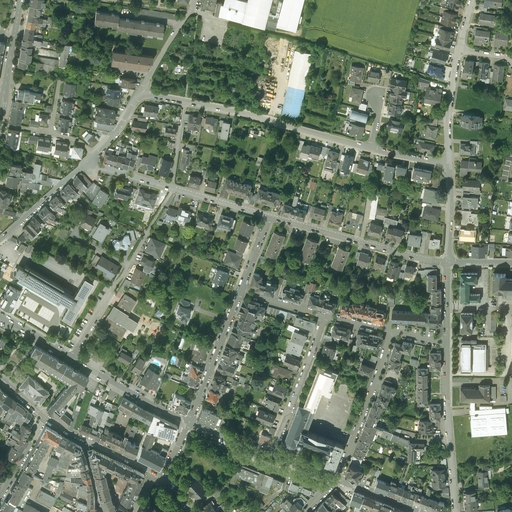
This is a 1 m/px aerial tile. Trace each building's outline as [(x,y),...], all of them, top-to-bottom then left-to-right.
[(202,0),(201,7),(216,10),(217,2),(216,2),(216,0),(202,0)] [(231,0),(221,0),(221,3),(217,2),(216,10),(215,12),(214,12),(214,14),(219,15),(226,17),(231,0)] [(231,0),(226,17),(243,21),(276,30),(277,24),(296,30),(298,21),(300,22),(301,22),(302,15),(300,15),(304,0),(231,0)] [(460,2),(451,0),(447,0),(446,5),(452,7),(458,8),(459,4),(460,4),(460,2)] [(40,7),(29,5),(27,12),(36,14),(40,15),(41,9),(39,9),(40,7)] [(118,15),(95,11),(94,22),(117,26),(118,18),(118,15)] [(448,12),(444,11),(442,16),(455,20),(456,18),(455,18),(456,14),(448,12)] [(27,12),(27,13),(26,19),(41,22),(42,18),(38,18),(37,18),(36,18),(36,14),(27,12)] [(487,14),(480,13),(479,23),(492,25),(493,20),(494,20),(495,15),(487,14)] [(455,20),(442,16),(441,22),(446,24),(453,26),(454,22),(455,22),(455,20)] [(133,20),(118,18),(117,26),(116,29),(131,31),(133,20)] [(41,22),(26,19),(25,26),(34,27),(35,24),(36,24),(36,25),(41,26),(41,22)] [(148,22),(133,20),(131,31),(147,33),(148,22)] [(163,25),(148,22),(147,33),(162,35),(163,25)] [(34,27),(25,26),(23,37),(42,40),(42,35),(37,34),(36,34),(36,35),(32,34),(34,27)] [(249,29),(239,26),(236,35),(243,37),(243,34),(247,35),(249,29)] [(446,30),(440,28),(440,29),(439,32),(438,32),(437,37),(451,41),(453,37),(453,36),(454,34),(454,33),(454,32),(446,30)] [(481,30),(476,29),(476,30),(476,31),(475,35),(474,43),(480,44),(480,41),(488,42),(490,31),(481,30)] [(508,34),(496,32),(495,40),(494,46),(499,46),(499,43),(507,44),(508,34)] [(437,37),(434,36),(434,38),(433,38),(431,43),(432,44),(432,45),(436,46),(449,50),(451,41),(437,37)] [(42,40),(23,37),(21,45),(31,46),(32,43),(41,45),(47,46),(47,41),(44,41),(44,40),(42,40)] [(59,59),(58,65),(66,66),(68,53),(69,44),(62,43),(59,59)] [(31,46),(21,45),(19,59),(28,60),(30,61),(32,52),(30,52),(31,46)] [(125,52),(112,50),(110,65),(123,67),(125,52)] [(282,114),(299,118),(313,54),(295,50),(283,108),(282,114)] [(152,56),(125,52),(123,67),(146,71),(147,65),(149,65),(150,62),(151,62),(152,56)] [(438,54),(433,52),(431,57),(430,56),(430,60),(433,61),(433,60),(438,61),(439,62),(440,61),(440,63),(442,62),(444,63),(445,61),(446,61),(447,57),(446,56),(446,55),(439,53),(438,53),(438,54)] [(54,58),(36,56),(35,62),(53,64),(54,58)] [(30,61),(30,63),(36,64),(35,71),(56,74),(55,73),(56,65),(53,64),(35,62),(30,61)] [(469,62),(465,61),(462,77),(467,78),(467,75),(472,75),(473,68),(474,61),(469,61),(469,62)] [(488,63),(480,62),(479,67),(478,76),(486,77),(488,69),(488,63)] [(187,66),(174,64),(174,67),(181,69),(180,72),(185,73),(187,66)] [(504,66),(494,64),(492,77),(492,78),(502,80),(504,66)] [(432,65),(429,65),(428,71),(431,72),(431,74),(442,77),(443,72),(442,72),(441,71),(441,68),(440,68),(432,65)] [(364,68),(351,66),(347,83),(360,86),(364,68)] [(380,71),(370,69),(368,80),(372,81),(373,80),(379,81),(380,76),(381,71),(380,71)] [(123,78),(120,77),(120,78),(119,84),(134,86),(135,80),(123,78)] [(429,80),(420,77),(418,84),(428,86),(429,80)] [(407,81),(392,78),(391,84),(392,84),(391,88),(395,89),(401,90),(405,91),(405,90),(407,81)] [(70,83),(65,82),(63,93),(65,93),(72,94),(73,95),(75,84),(70,83)] [(276,90),(265,87),(262,97),(273,100),(276,90)] [(363,89),(352,87),(350,97),(352,97),(351,102),(360,104),(363,89)] [(438,89),(427,87),(424,101),(439,104),(441,94),(437,93),(438,89)] [(106,95),(119,97),(121,90),(107,88),(106,95)] [(29,91),(24,90),(23,91),(18,90),(17,96),(15,95),(15,98),(25,100),(42,103),(43,94),(29,92),(29,91)] [(400,93),(395,92),(393,92),(392,92),(391,92),(390,92),(390,93),(390,94),(391,95),(390,102),(401,104),(403,97),(406,98),(407,91),(405,91),(401,90),(400,93)] [(119,97),(106,95),(105,99),(108,100),(107,102),(114,103),(118,103),(118,101),(119,101),(119,97)] [(25,100),(15,98),(14,100),(11,100),(10,105),(12,105),(23,107),(24,107),(25,100)] [(401,104),(390,102),(389,106),(388,106),(388,108),(388,109),(389,109),(388,111),(395,113),(400,114),(401,108),(401,104)] [(157,106),(144,104),(143,114),(155,116),(156,113),(157,113),(157,112),(156,111),(157,106)] [(114,110),(98,107),(95,120),(111,123),(112,119),(113,119),(114,114),(113,113),(114,110)] [(367,113),(351,109),(348,118),(365,122),(367,113)] [(46,114),(39,113),(39,115),(36,114),(35,120),(36,120),(38,120),(39,121),(46,122),(47,114),(46,114)] [(200,116),(189,114),(187,126),(192,127),(192,126),(197,127),(197,128),(198,128),(200,116)] [(464,115),(464,116),(462,116),(461,126),(481,127),(482,118),(480,118),(480,116),(476,116),(464,115)] [(217,119),(206,117),(206,118),(204,126),(207,127),(210,129),(211,132),(215,132),(217,119)] [(403,120),(390,118),(389,123),(387,124),(386,126),(388,127),(388,128),(401,131),(403,120)] [(95,120),(94,120),(93,125),(112,129),(116,124),(111,123),(95,120)] [(137,121),(133,120),(132,125),(131,125),(131,127),(132,129),(143,131),(144,128),(145,127),(145,123),(146,123),(146,122),(137,121)] [(223,121),(222,126),(221,131),(218,131),(218,134),(221,135),(220,136),(228,138),(229,132),(230,126),(230,122),(223,121)] [(363,126),(350,122),(347,131),(349,131),(350,131),(349,133),(352,134),(353,132),(356,133),(356,135),(361,136),(364,127),(364,126),(363,126)] [(172,127),(165,126),(164,134),(174,136),(176,128),(172,127)] [(437,128),(427,126),(425,137),(435,139),(437,128)] [(94,136),(92,134),(91,134),(90,133),(90,134),(89,133),(83,137),(88,142),(89,142),(92,145),(99,138),(96,135),(94,136)] [(424,143),(419,142),(417,150),(432,153),(434,145),(424,143)] [(195,145),(186,143),(185,148),(188,149),(188,151),(190,152),(191,152),(192,150),(193,150),(195,145)] [(303,144),(301,149),(300,153),(303,154),(303,155),(308,157),(308,156),(311,146),(303,144)] [(470,144),(460,144),(460,153),(474,154),(474,144),(470,144)] [(318,147),(311,145),(311,146),(308,156),(313,158),(314,156),(318,157),(317,157),(318,157),(319,153),(321,147),(320,147),(319,147),(319,146),(318,147)] [(327,147),(321,145),(321,147),(319,153),(322,154),(322,155),(325,156),(326,152),(327,147)] [(82,148),(73,146),(73,147),(72,154),(71,155),(80,156),(82,148)] [(119,149),(115,163),(121,165),(123,156),(120,155),(120,154),(121,154),(123,147),(120,146),(119,149)] [(114,148),(111,153),(112,153),(109,161),(115,163),(119,149),(114,148)] [(185,148),(183,148),(182,151),(183,151),(181,161),(180,167),(184,168),(185,165),(187,165),(188,162),(190,152),(188,151),(188,149),(185,148)] [(127,157),(123,156),(121,165),(127,167),(131,152),(132,150),(129,149),(129,151),(128,151),(126,155),(127,155),(127,156),(127,157)] [(330,150),(329,153),(326,163),(333,165),(335,166),(336,161),(338,152),(330,150)] [(508,156),(506,155),(501,180),(507,181),(510,164),(511,164),(511,150),(509,150),(508,156)] [(111,153),(106,151),(105,152),(104,156),(103,160),(109,161),(112,153),(111,153)] [(135,153),(131,152),(127,167),(131,168),(132,165),(134,166),(135,162),(133,161),(136,153),(135,153)] [(352,162),(354,156),(345,154),(343,160),(340,169),(345,171),(345,173),(349,175),(350,170),(352,162)] [(149,158),(142,156),(141,158),(139,166),(145,168),(146,167),(152,169),(156,157),(149,155),(149,158)] [(170,161),(163,159),(163,158),(158,172),(167,175),(169,166),(170,160),(170,161)] [(369,161),(360,158),(358,163),(357,170),(366,172),(366,174),(371,176),(372,165),(368,164),(369,161)] [(475,160),(469,160),(469,162),(461,161),(460,175),(466,176),(467,169),(471,170),(471,168),(481,169),(481,162),(475,161),(475,160)] [(392,162),(386,161),(385,164),(378,163),(377,168),(385,169),(384,177),(387,178),(387,180),(392,181),(394,172),(403,174),(404,172),(406,173),(407,167),(392,163),(392,162)] [(21,165),(9,162),(7,173),(28,177),(31,178),(32,178),(32,176),(29,176),(30,172),(20,170),(21,165)] [(40,164),(34,163),(32,172),(30,172),(29,176),(32,176),(32,178),(37,179),(38,174),(40,164)] [(421,169),(413,167),(413,170),(411,176),(413,177),(414,178),(414,179),(426,182),(426,181),(428,180),(430,180),(432,171),(423,169),(421,169)] [(92,183),(83,174),(81,172),(77,176),(88,189),(95,196),(99,188),(100,186),(93,182),(92,183)] [(28,177),(7,173),(5,183),(17,185),(17,184),(18,181),(18,179),(19,179),(19,180),(22,180),(28,181),(28,177)] [(32,178),(31,178),(30,181),(40,183),(51,186),(53,182),(58,183),(61,179),(48,177),(48,175),(38,174),(37,179),(32,178)] [(201,177),(194,175),(193,176),(190,175),(188,184),(197,186),(199,186),(201,177)] [(88,189),(77,176),(73,179),(75,181),(73,182),(77,186),(78,185),(79,185),(80,185),(86,191),(88,189)] [(439,177),(433,176),(431,186),(437,187),(439,177)] [(40,183),(30,181),(31,178),(28,177),(28,181),(22,180),(20,191),(32,193),(33,191),(38,192),(40,183)] [(234,180),(226,178),(223,187),(222,187),(220,194),(227,196),(229,191),(237,194),(240,182),(234,180)] [(217,181),(208,179),(207,181),(206,183),(207,183),(205,188),(215,191),(217,181)] [(480,181),(464,180),(463,189),(474,190),(479,190),(480,181)] [(244,184),(240,182),(237,194),(245,197),(250,198),(251,194),(252,191),(250,191),(251,185),(244,183),(244,184)] [(70,186),(68,184),(65,187),(71,194),(73,196),(74,197),(76,199),(79,196),(76,194),(77,193),(73,190),(74,189),(74,188),(71,185),(70,186)] [(131,188),(116,184),(115,189),(115,190),(114,195),(117,196),(117,195),(123,196),(123,197),(127,198),(128,193),(130,193),(131,188)] [(71,194),(65,187),(61,191),(60,192),(60,193),(61,193),(61,194),(62,194),(63,195),(63,196),(66,199),(71,194)] [(92,200),(91,201),(100,206),(108,194),(99,188),(95,196),(92,200)] [(157,193),(139,188),(134,202),(136,203),(134,207),(141,209),(141,207),(152,211),(157,193)] [(429,189),(425,188),(424,188),(424,193),(425,193),(424,200),(432,202),(437,202),(439,191),(429,189)] [(1,189),(0,191),(0,190),(0,203),(7,205),(7,202),(8,202),(10,192),(6,192),(6,190),(1,189)] [(95,196),(88,189),(86,191),(92,200),(95,196)] [(267,191),(259,189),(257,194),(255,194),(255,195),(253,199),(254,199),(264,202),(267,191)] [(282,194),(268,190),(267,191),(264,202),(275,205),(277,201),(280,202),(282,194)] [(379,193),(369,191),(368,196),(373,197),(369,218),(375,219),(375,214),(387,216),(388,210),(376,208),(379,193)] [(296,192),(292,205),(292,206),(292,205),(289,215),(296,216),(299,207),(300,203),(301,202),(297,201),(300,193),(296,192)] [(63,199),(60,196),(58,198),(56,196),(52,199),(59,206),(61,208),(64,205),(60,201),(63,199)] [(469,197),(463,196),(462,207),(470,207),(470,206),(477,206),(478,197),(469,197)] [(59,206),(52,199),(49,202),(51,204),(50,205),(53,208),(54,207),(55,209),(57,208),(59,206)] [(292,205),(284,203),(281,212),(289,215),(292,205),(292,206),(292,205)] [(307,210),(302,209),(304,204),(300,203),(299,207),(296,216),(304,219),(307,210)] [(320,208),(315,206),(312,217),(320,219),(321,218),(323,219),(324,214),(325,214),(325,213),(327,206),(321,204),(320,208)] [(47,208),(45,206),(42,209),(48,216),(51,217),(53,215),(50,211),(51,210),(48,207),(47,208)] [(426,207),(425,206),(425,207),(426,207),(424,217),(423,216),(422,217),(437,220),(439,211),(433,210),(433,208),(426,207)] [(170,208),(168,207),(167,209),(167,211),(166,211),(164,218),(167,219),(169,216),(175,218),(175,216),(177,210),(170,208)] [(184,208),(178,207),(177,210),(175,216),(188,220),(190,214),(190,212),(191,211),(189,211),(184,209),(184,208)] [(343,209),(339,208),(337,213),(334,223),(340,225),(343,217),(341,216),(343,209)] [(48,216),(42,209),(38,212),(40,214),(39,215),(43,220),(44,219),(45,219),(46,218),(47,219),(50,221),(52,218),(51,217),(48,216)] [(337,213),(332,211),(331,215),(330,215),(328,222),(334,223),(337,213)] [(360,214),(349,211),(348,214),(352,215),(349,224),(347,223),(346,227),(356,230),(358,222),(360,214)] [(208,217),(198,213),(195,222),(210,226),(213,218),(210,217),(211,217),(208,216),(208,217)] [(470,213),(463,213),(462,223),(477,224),(478,214),(470,213)] [(89,216),(87,214),(86,216),(81,224),(81,225),(84,227),(84,228),(87,230),(88,229),(90,226),(91,226),(92,224),(92,223),(95,219),(89,216)] [(233,218),(221,214),(220,217),(219,217),(218,222),(219,222),(218,224),(230,228),(231,224),(232,225),(234,221),(232,220),(233,218)] [(37,217),(36,218),(34,216),(31,219),(31,220),(37,226),(39,225),(40,223),(40,222),(40,221),(39,220),(40,220),(37,217)] [(398,221),(384,217),(382,225),(388,227),(396,229),(398,221)] [(37,226),(31,220),(27,224),(35,233),(40,228),(37,227),(37,226)] [(248,221),(245,220),(242,227),(241,226),(239,231),(243,233),(249,235),(250,235),(254,224),(249,222),(248,221)] [(105,225),(100,222),(97,227),(92,235),(98,239),(98,238),(99,238),(99,239),(99,240),(100,240),(101,240),(102,239),(102,238),(102,237),(102,236),(103,236),(106,232),(108,229),(108,228),(104,226),(105,225)] [(382,226),(371,223),(368,233),(379,236),(382,226)] [(35,233),(27,224),(23,228),(25,231),(29,235),(31,237),(35,233)] [(396,229),(388,227),(386,236),(391,237),(390,239),(393,240),(393,238),(401,240),(403,231),(396,229)] [(133,230),(127,231),(128,235),(128,234),(130,240),(135,239),(133,230)] [(475,230),(464,230),(464,231),(461,231),(460,235),(461,235),(461,239),(460,239),(460,240),(464,240),(464,239),(470,239),(470,240),(474,241),(475,235),(474,235),(475,230)] [(29,235),(25,231),(17,239),(18,239),(23,241),(25,239),(29,235)] [(274,231),(266,253),(276,257),(284,235),(274,231)] [(421,235),(409,233),(408,244),(420,246),(421,238),(421,235)] [(128,235),(124,235),(122,240),(118,241),(118,240),(117,240),(116,240),(114,240),(112,242),(113,245),(114,248),(116,249),(118,249),(122,248),(123,249),(126,248),(126,249),(128,249),(128,248),(127,246),(130,242),(130,240),(128,234),(128,235)] [(160,241),(150,237),(145,250),(154,254),(159,256),(165,243),(160,241)] [(307,243),(302,253),(301,253),(300,257),(310,261),(317,241),(307,237),(305,242),(307,243)] [(241,239),(239,238),(235,248),(239,249),(243,251),(247,241),(243,239),(241,239)] [(433,238),(433,239),(430,238),(430,239),(429,247),(434,248),(434,247),(439,247),(440,239),(433,238)] [(21,243),(17,250),(22,252),(26,245),(21,243)] [(349,250),(340,247),(339,250),(338,250),(333,261),(335,261),(333,265),(342,269),(349,250)] [(484,247),(472,247),(472,257),(484,257),(484,250),(484,247)] [(511,247),(502,247),(502,255),(506,255),(510,255),(510,256),(511,257),(511,256),(511,247)] [(368,254),(360,252),(358,258),(356,266),(363,267),(364,263),(368,264),(370,257),(367,256),(368,254)] [(235,255),(229,253),(228,256),(227,255),(225,259),(226,260),(226,262),(231,264),(230,265),(237,267),(241,258),(235,255)] [(100,258),(95,255),(90,264),(95,266),(100,258)] [(118,266),(101,256),(100,258),(95,266),(105,273),(104,276),(110,280),(118,266)] [(148,258),(143,256),(140,262),(144,264),(143,269),(150,272),(154,260),(148,258)] [(385,259),(376,257),(374,264),(382,266),(383,267),(383,264),(385,259)] [(398,263),(391,261),(388,275),(394,276),(397,266),(398,263)] [(66,293),(62,291),(64,288),(25,265),(23,268),(18,265),(14,273),(18,275),(17,278),(18,279),(25,283),(56,301),(57,299),(69,305),(62,316),(70,321),(92,283),(85,278),(73,297),(66,293)] [(414,267),(406,265),(404,273),(404,274),(409,275),(412,275),(414,267)] [(142,270),(136,268),(131,281),(140,285),(140,284),(145,271),(142,270)] [(227,273),(217,268),(215,273),(217,274),(214,281),(220,283),(223,284),(227,273)] [(259,275),(254,273),(250,284),(256,286),(255,290),(264,292),(267,283),(262,282),(261,282),(260,282),(262,277),(259,276),(259,275)] [(477,273),(461,273),(461,280),(460,280),(460,284),(461,284),(461,301),(480,301),(480,294),(469,294),(469,282),(477,282),(477,273)] [(511,278),(505,278),(506,274),(493,273),(492,291),(497,291),(497,292),(500,292),(500,291),(511,291),(511,278)] [(436,289),(436,275),(427,275),(427,289),(431,289),(431,300),(432,300),(432,304),(441,304),(441,289),(436,289)] [(131,281),(125,278),(122,284),(129,287),(131,281)] [(267,283),(264,292),(274,295),(275,292),(274,292),(275,291),(275,292),(276,288),(277,284),(275,284),(276,281),(272,280),(271,281),(268,280),(267,283)] [(20,291),(10,286),(0,302),(0,304),(9,310),(20,291)] [(290,289),(285,287),(284,291),(283,290),(282,295),(283,295),(283,298),(292,300),(295,289),(290,287),(290,289)] [(300,290),(295,289),(292,300),(301,303),(302,299),(303,299),(303,296),(303,294),(299,292),(300,290)] [(124,293),(114,309),(112,308),(103,323),(113,329),(113,331),(121,336),(127,327),(133,330),(137,322),(127,315),(136,301),(124,293)] [(317,298),(310,296),(308,305),(317,307),(320,296),(318,295),(317,298)] [(324,297),(320,296),(317,307),(326,310),(329,302),(329,300),(323,299),(324,297)] [(189,302),(181,299),(179,305),(187,308),(189,302)] [(260,303),(245,299),(243,300),(241,304),(255,310),(254,311),(264,314),(265,308),(261,307),(262,306),(259,305),(260,303)] [(331,302),(329,302),(326,310),(329,311),(334,312),(336,303),(332,301),(331,302)] [(364,304),(360,303),(360,305),(352,303),(352,305),(342,303),(341,309),(340,314),(352,316),(353,314),(372,319),(374,308),(369,307),(369,305),(366,305),(365,307),(363,307),(364,304)] [(255,310),(241,304),(239,310),(242,312),(241,315),(254,320),(253,320),(256,321),(258,317),(262,319),(264,314),(254,311),(255,310)] [(187,308),(179,305),(179,306),(177,311),(178,312),(178,313),(178,314),(179,316),(180,317),(181,318),(180,319),(182,320),(185,321),(187,318),(189,313),(189,312),(190,309),(187,308)] [(287,312),(271,307),(269,313),(278,315),(286,317),(287,312)] [(386,313),(376,311),(377,309),(374,308),(372,319),(371,321),(383,324),(384,319),(386,313)] [(409,312),(392,311),(392,320),(409,321),(409,312)] [(433,313),(429,313),(425,313),(425,322),(425,323),(441,324),(441,311),(433,311),(433,313)] [(425,313),(409,312),(409,321),(425,322),(425,313)] [(472,313),(461,313),(461,331),(472,331),(472,324),(474,324),(474,320),(472,320),(472,313)] [(254,320),(241,315),(240,317),(240,316),(238,322),(238,324),(244,326),(244,327),(253,330),(256,321),(253,320),(254,320)] [(316,322),(308,320),(309,318),(303,317),(303,318),(298,317),(296,324),(300,325),(306,327),(313,329),(316,322)] [(244,326),(238,324),(237,327),(234,325),(233,326),(233,327),(232,328),(232,329),(231,331),(250,338),(251,334),(254,335),(255,331),(253,330),(244,327),(244,326)] [(342,328),(334,326),(332,335),(334,335),(334,336),(337,336),(340,337),(342,328)] [(350,330),(342,328),(340,337),(343,337),(343,338),(345,339),(345,340),(349,341),(349,339),(348,338),(349,336),(349,335),(350,330)] [(231,331),(228,340),(249,348),(250,343),(248,343),(250,338),(231,331)] [(298,332),(295,331),(293,336),(295,337),(293,341),(304,345),(307,335),(298,332)] [(358,336),(356,343),(366,346),(369,334),(359,332),(358,332),(358,333),(357,333),(357,334),(357,335),(358,336)] [(330,336),(325,334),(323,340),(330,343),(331,343),(332,340),(329,339),(330,336)] [(379,337),(373,335),(369,334),(366,346),(373,348),(374,347),(378,348),(379,343),(381,344),(382,343),(381,342),(382,340),(383,339),(382,338),(379,337)] [(9,345),(0,338),(0,345),(5,350),(9,345)] [(208,344),(195,339),(191,349),(195,350),(192,358),(195,359),(201,361),(205,349),(206,350),(208,344)] [(293,341),(292,340),(289,346),(288,346),(286,349),(292,351),(292,352),(300,355),(304,345),(293,341)] [(486,343),(471,343),(471,340),(461,340),(461,371),(486,371),(486,343)] [(402,345),(395,343),(390,357),(399,360),(402,351),(410,353),(412,344),(407,343),(403,342),(402,345)] [(265,344),(262,343),(259,353),(264,355),(267,345),(265,344)] [(329,345),(325,344),(321,354),(333,358),(334,354),(336,355),(338,349),(329,345)] [(88,377),(35,345),(30,352),(37,356),(34,362),(70,383),(77,387),(81,389),(88,377)] [(232,348),(225,346),(221,357),(222,357),(231,361),(237,363),(239,359),(242,360),(243,355),(237,353),(238,351),(232,348)] [(131,356),(121,350),(117,357),(127,363),(131,356)] [(441,353),(430,353),(430,369),(441,369),(441,353)] [(371,354),(369,362),(375,364),(377,356),(371,354)] [(139,356),(131,368),(135,370),(134,372),(135,372),(135,371),(138,372),(144,362),(145,361),(145,360),(139,356)] [(291,358),(286,356),(284,362),(295,366),(294,366),(297,367),(299,361),(291,358)] [(231,361),(222,357),(220,362),(219,362),(218,365),(219,366),(218,368),(227,371),(232,373),(234,369),(236,370),(238,366),(230,364),(231,361)] [(399,360),(390,357),(387,368),(397,372),(401,361),(399,360)] [(367,365),(361,363),(359,371),(362,372),(367,374),(367,373),(371,374),(371,375),(374,367),(370,366),(369,366),(368,366),(367,365)] [(196,365),(191,364),(189,370),(190,370),(189,373),(199,377),(203,368),(196,365)] [(287,369),(277,365),(273,375),(287,381),(289,377),(288,377),(290,371),(287,369)] [(320,365),(313,381),(314,382),(305,405),(304,405),(299,403),(285,439),(285,441),(286,443),(287,445),(289,446),(291,447),(293,446),(295,445),(297,443),(298,444),(300,445),(302,444),(303,441),(324,449),(323,452),(324,454),(327,455),(328,455),(325,463),(335,467),(344,445),(334,441),(306,430),(302,428),(320,384),(331,388),(337,371),(320,365)] [(155,372),(149,368),(145,374),(144,375),(145,375),(144,377),(143,377),(141,381),(150,386),(151,386),(155,380),(158,374),(154,372),(155,372)] [(428,368),(418,368),(418,404),(428,404),(428,368)] [(189,373),(188,373),(187,377),(182,375),(181,379),(191,383),(193,384),(196,385),(199,377),(189,373)] [(43,386),(34,379),(29,375),(28,374),(27,375),(19,385),(18,386),(19,387),(20,387),(24,390),(25,391),(26,390),(29,386),(37,393),(34,397),(33,398),(34,398),(39,402),(38,402),(39,403),(40,402),(48,392),(49,391),(48,391),(43,387),(43,386)] [(226,386),(223,385),(225,379),(214,375),(210,387),(221,391),(224,392),(226,386)] [(160,383),(155,380),(151,386),(150,386),(150,387),(157,391),(160,383)] [(66,387),(53,402),(52,402),(46,410),(53,415),(54,415),(67,426),(73,411),(66,406),(76,395),(73,392),(75,390),(77,387),(70,383),(68,385),(66,387)] [(288,387),(276,383),(273,390),(272,391),(277,393),(285,395),(288,387)] [(391,387),(383,383),(382,385),(381,386),(380,387),(380,388),(380,390),(380,391),(390,395),(392,396),(395,388),(391,387)] [(479,388),(460,388),(460,401),(471,401),(470,406),(474,406),(474,401),(490,401),(490,400),(495,400),(495,386),(490,386),(490,385),(479,385),(479,388)] [(221,391),(210,387),(206,397),(213,400),(213,401),(216,402),(217,401),(218,401),(220,396),(219,395),(221,391)] [(390,395),(380,391),(376,402),(383,405),(386,406),(390,395)] [(184,397),(175,393),(170,405),(184,413),(186,412),(190,401),(184,399),(184,397)] [(101,398),(93,394),(90,402),(98,406),(101,398)] [(0,412),(2,410),(2,408),(4,409),(5,407),(7,408),(12,399),(7,395),(0,405),(0,412)] [(274,398),(269,396),(265,395),(263,400),(267,402),(266,404),(269,406),(273,408),(276,402),(279,404),(280,400),(274,398)] [(139,406),(122,396),(117,406),(121,408),(120,409),(123,411),(124,410),(127,412),(127,413),(130,414),(131,413),(135,416),(136,415),(137,412),(139,406)] [(104,400),(101,398),(98,406),(103,409),(107,401),(104,400)] [(12,399),(7,408),(8,409),(4,417),(7,419),(13,409),(16,403),(12,399)] [(112,404),(107,401),(103,409),(105,410),(109,412),(112,404)] [(383,405),(376,402),(374,401),(370,412),(379,415),(383,405)] [(21,405),(16,402),(16,403),(13,409),(7,419),(2,428),(6,430),(8,427),(9,424),(8,424),(15,412),(17,413),(13,420),(17,422),(18,421),(25,408),(21,405)] [(98,406),(90,402),(87,410),(92,413),(90,419),(93,420),(98,406)] [(112,404),(109,412),(106,418),(112,420),(117,406),(112,404)] [(440,404),(430,404),(430,420),(432,420),(440,420),(440,404)] [(93,420),(88,434),(94,437),(95,437),(98,430),(96,429),(95,428),(99,416),(102,417),(105,410),(103,409),(98,406),(93,420)] [(140,407),(139,406),(137,412),(136,415),(137,415),(150,422),(153,413),(145,409),(140,407)] [(224,419),(223,418),(224,416),(219,414),(220,413),(214,411),(214,409),(207,406),(206,408),(202,406),(199,413),(200,413),(198,417),(199,419),(220,427),(220,424),(222,425),(223,424),(224,424),(225,423),(225,421),(225,420),(224,419)] [(480,410),(474,410),(474,406),(470,406),(471,415),(470,415),(471,436),(507,433),(505,408),(492,409),(480,410)] [(74,407),(71,418),(68,426),(71,428),(78,408),(74,407)] [(25,408),(18,421),(21,423),(24,418),(23,418),(28,411),(25,408)] [(274,415),(260,409),(256,419),(271,424),(272,421),(273,422),(274,421),(274,419),(274,418),(273,418),(274,415)] [(105,410),(102,417),(101,419),(100,419),(99,421),(96,429),(98,430),(95,437),(99,439),(102,431),(105,423),(106,418),(109,412),(105,410)] [(28,411),(23,418),(24,418),(25,419),(23,423),(25,424),(27,421),(31,414),(28,411)] [(245,417),(230,412),(229,415),(244,420),(245,417)] [(379,415),(370,412),(366,422),(375,425),(379,415)] [(177,426),(153,413),(150,422),(146,430),(147,430),(155,433),(174,438),(177,426)] [(106,423),(103,431),(102,431),(99,439),(103,441),(108,429),(111,422),(112,420),(106,418),(105,423),(106,423)] [(85,421),(83,421),(82,424),(79,431),(88,434),(93,420),(90,419),(88,424),(85,422),(85,421)] [(430,420),(418,419),(418,430),(432,430),(432,420),(430,420)] [(366,422),(363,428),(372,432),(373,430),(373,429),(381,432),(383,434),(391,437),(393,432),(375,425),(366,422)] [(130,427),(125,438),(130,440),(137,425),(132,423),(131,424),(130,427)] [(258,426),(252,423),(249,429),(255,432),(258,426)] [(29,430),(25,428),(27,426),(25,424),(23,427),(21,431),(19,435),(24,438),(29,430)] [(2,428),(0,426),(0,432),(9,436),(11,432),(9,431),(6,430),(2,428)] [(61,435),(46,426),(41,435),(41,437),(47,440),(48,439),(56,444),(58,440),(61,435)] [(120,437),(115,447),(121,450),(125,439),(125,438),(130,427),(127,426),(123,434),(124,434),(122,438),(120,437)] [(372,432),(363,428),(360,437),(370,441),(371,441),(374,432),(372,432)] [(401,429),(394,428),(393,432),(391,437),(390,439),(408,446),(409,443),(407,443),(408,440),(398,436),(401,429)] [(109,430),(108,429),(103,441),(103,442),(115,447),(120,437),(121,435),(109,430)] [(147,430),(142,444),(150,448),(155,433),(147,430)] [(15,433),(13,432),(13,434),(12,433),(11,435),(17,438),(17,437),(19,437),(17,441),(25,446),(28,441),(24,438),(19,435),(15,433)] [(270,437),(261,433),(258,441),(262,442),(267,444),(270,437)] [(58,440),(56,444),(55,446),(58,447),(57,450),(61,452),(62,449),(67,438),(61,435),(58,440)] [(16,441),(9,436),(6,442),(12,445),(14,446),(16,441)] [(41,437),(23,468),(30,472),(32,473),(49,442),(47,440),(41,437)] [(370,441),(360,437),(357,445),(366,449),(367,449),(368,446),(370,447),(371,443),(370,442),(370,441)] [(61,452),(58,460),(57,463),(60,465),(58,469),(63,471),(64,467),(68,469),(70,461),(71,461),(72,456),(72,455),(73,449),(76,443),(67,438),(62,449),(61,452)] [(130,440),(125,438),(125,439),(121,450),(133,455),(138,444),(134,442),(133,444),(129,442),(130,440)] [(25,446),(17,441),(14,446),(21,450),(22,451),(25,446)] [(80,445),(76,443),(73,449),(75,450),(77,453),(83,451),(82,446),(81,445),(80,445)] [(415,444),(409,443),(408,446),(408,461),(420,460),(420,449),(423,449),(424,444),(415,444)] [(150,448),(142,444),(137,457),(159,468),(167,451),(162,448),(159,453),(150,448)] [(14,446),(12,445),(6,456),(15,461),(21,450),(14,446)] [(366,449),(357,445),(353,454),(363,458),(366,449)] [(108,456),(100,452),(100,453),(95,450),(92,448),(87,450),(91,465),(92,465),(92,468),(100,467),(105,470),(105,468),(107,468),(107,469),(108,468),(109,469),(110,469),(111,470),(115,460),(108,456)] [(77,453),(76,453),(78,459),(79,459),(85,456),(83,451),(77,453)] [(363,458),(353,454),(349,464),(363,469),(367,459),(363,458)] [(58,460),(49,456),(47,462),(49,463),(55,466),(57,463),(58,460)] [(367,459),(363,469),(363,471),(369,473),(371,469),(368,468),(371,461),(367,459)] [(122,463),(121,463),(115,460),(111,470),(127,477),(131,468),(125,465),(126,465),(125,464),(125,465),(122,463)] [(55,466),(49,463),(42,479),(48,482),(55,466)] [(284,481),(238,463),(237,465),(233,474),(255,483),(254,483),(258,485),(257,488),(267,492),(271,483),(281,487),(284,481)] [(363,469),(349,464),(345,474),(346,476),(360,482),(362,477),(363,474),(362,474),(363,471),(363,469)] [(100,467),(92,468),(94,476),(96,487),(107,484),(105,476),(106,475),(105,470),(100,467)] [(30,472),(23,468),(16,479),(25,484),(26,485),(33,473),(32,473),(30,472)] [(88,468),(80,470),(68,472),(67,477),(71,477),(80,477),(83,477),(90,477),(88,468)] [(136,470),(131,468),(127,477),(131,479),(138,482),(143,473),(136,470)] [(438,469),(432,469),(433,475),(432,475),(431,476),(432,480),(433,481),(434,487),(439,487),(439,486),(445,485),(445,479),(445,476),(444,469),(438,470),(438,469)] [(482,472),(478,472),(478,476),(478,477),(478,486),(488,486),(487,472),(482,472)] [(193,478),(189,482),(190,483),(187,486),(189,489),(194,494),(197,497),(201,493),(201,494),(203,492),(203,491),(207,488),(197,476),(194,479),(193,478)] [(16,479),(5,500),(14,505),(15,504),(25,484),(16,479)] [(131,479),(124,492),(123,491),(119,499),(129,504),(133,497),(134,497),(140,483),(138,482),(131,479)] [(301,482),(292,479),(290,485),(289,488),(297,491),(298,488),(309,493),(312,487),(302,483),(302,484),(300,483),(301,482)] [(390,485),(377,480),(375,484),(376,485),(375,488),(379,489),(387,492),(390,485)] [(45,481),(40,490),(45,492),(50,483),(45,481)] [(396,482),(392,481),(390,485),(387,492),(394,495),(398,486),(395,485),(396,482)] [(182,482),(178,486),(182,490),(186,486),(182,482)] [(84,488),(67,484),(64,483),(60,491),(87,501),(86,503),(89,505),(94,506),(94,495),(93,490),(84,488)] [(107,484),(96,487),(100,500),(110,496),(107,484)] [(216,488),(213,485),(209,489),(216,497),(231,487),(228,486),(228,485),(228,484),(219,490),(217,487),(216,488)] [(415,487),(413,490),(413,491),(414,491),(414,492),(410,491),(407,500),(413,502),(418,488),(420,484),(418,484),(417,487),(415,487)] [(399,487),(398,486),(394,495),(401,498),(404,488),(399,487)] [(346,497),(336,488),(332,492),(346,505),(348,507),(350,502),(350,501),(350,500),(345,498),(346,497)] [(407,490),(404,488),(401,498),(407,500),(410,491),(411,490),(408,489),(407,490)] [(422,489),(418,488),(413,502),(419,505),(422,496),(419,494),(419,493),(420,494),(420,493),(422,489)] [(64,511),(52,505),(57,498),(55,497),(45,492),(40,490),(35,499),(52,507),(49,511),(64,511)] [(431,492),(427,491),(426,495),(426,497),(426,498),(422,496),(419,505),(425,507),(428,498),(430,493),(431,492)] [(346,505),(332,492),(328,497),(334,503),(337,501),(338,501),(337,502),(343,508),(346,505)] [(476,492),(464,493),(464,502),(476,501),(476,492)] [(364,496),(358,494),(355,502),(358,504),(358,505),(357,505),(356,505),(354,510),(358,511),(359,510),(364,496)] [(114,506),(112,502),(110,496),(100,500),(101,504),(102,506),(104,511),(127,511),(126,510),(125,507),(119,504),(114,506)] [(369,498),(364,496),(359,510),(364,511),(369,498)] [(302,507),(295,501),(292,504),(292,503),(287,498),(286,498),(286,497),(283,499),(296,511),(297,511),(302,508),(302,507)] [(301,497),(294,499),(293,499),(295,501),(302,507),(307,502),(301,497)] [(328,497),(324,502),(330,508),(332,506),(334,503),(328,497)] [(364,511),(363,511),(370,511),(375,500),(369,498),(364,511)] [(428,498),(425,507),(432,510),(436,501),(428,498)] [(296,511),(283,499),(281,501),(282,502),(281,503),(287,509),(288,508),(289,508),(286,511),(287,511),(296,511)] [(14,505),(5,500),(0,507),(8,511),(9,511),(13,506),(16,508),(15,510),(18,511),(28,511),(22,508),(15,504),(14,505)] [(86,503),(77,500),(74,505),(81,507),(81,508),(87,510),(89,505),(86,503)] [(212,500),(201,508),(203,511),(210,511),(215,509),(213,506),(214,505),(214,503),(212,500)] [(375,500),(370,511),(373,511),(374,511),(377,511),(380,503),(375,500)] [(439,503),(436,501),(432,510),(437,511),(443,511),(446,506),(444,504),(444,503),(439,501),(439,503)] [(476,501),(464,502),(465,511),(477,510),(476,501)] [(330,508),(324,502),(318,507),(323,511),(329,511),(332,510),(330,508)] [(41,511),(25,503),(22,508),(28,511),(41,511)] [(160,507),(155,504),(156,503),(155,503),(155,504),(154,504),(153,504),(154,505),(152,504),(150,506),(148,504),(148,503),(147,504),(145,507),(141,505),(136,511),(159,511),(158,511),(160,508),(160,509),(161,508),(160,508),(161,506),(160,506),(160,507)] [(392,511),(394,508),(380,503),(377,511),(376,511),(392,511)]
